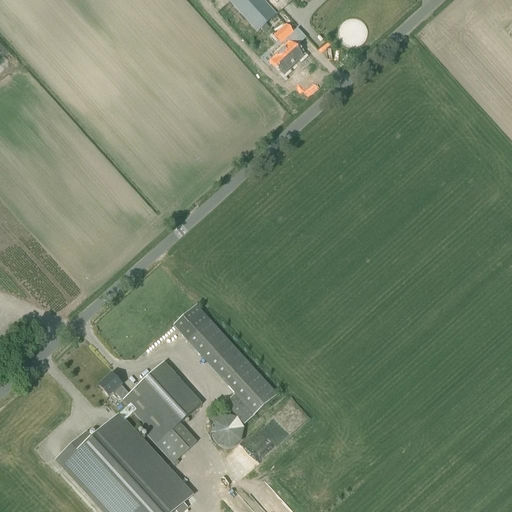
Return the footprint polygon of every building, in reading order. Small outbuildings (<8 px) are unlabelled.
[(227,0),(257,33),(276,15),(262,0),(227,0)] [(287,47),(271,62),(283,75),(303,57),(286,40),(293,34),(285,26),(274,37),(281,45),(283,43),(287,47)] [(277,395),(210,321),(196,306),(172,328),(254,417),(277,395)] [(3,343),(0,346),(0,355),(1,357),(9,349),(3,343)] [(201,406),(180,382),(170,371),(163,364),(129,395),(111,376),(99,387),(108,398),(114,393),(127,407),(134,414),(144,425),(140,428),(157,446),(172,464),(197,443),(181,425),(188,418),(201,406)] [(71,447),(56,461),(61,468),(102,511),(182,511),(187,508),(183,505),(192,497),(124,423),(134,414),(127,407),(118,416),(92,440),(86,433),(71,447)] [(210,435),(216,446),(229,449),(241,443),(244,430),(237,419),(224,416),(213,423),(210,435)]
